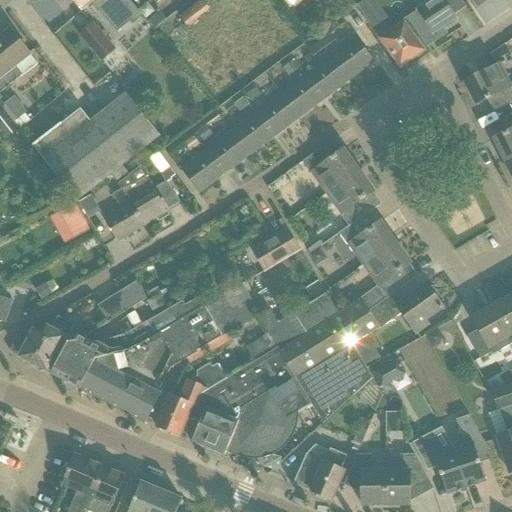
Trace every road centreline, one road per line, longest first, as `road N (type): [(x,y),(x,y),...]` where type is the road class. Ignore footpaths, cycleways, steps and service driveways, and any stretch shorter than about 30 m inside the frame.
road 1 (residential): [(0,345),(15,327),(357,120)]
road 2 (residential): [(279,511),(0,391)]
road 3 (residential): [(511,248),(462,276),(357,120)]
road 4 (residential): [(434,73),(511,226)]
